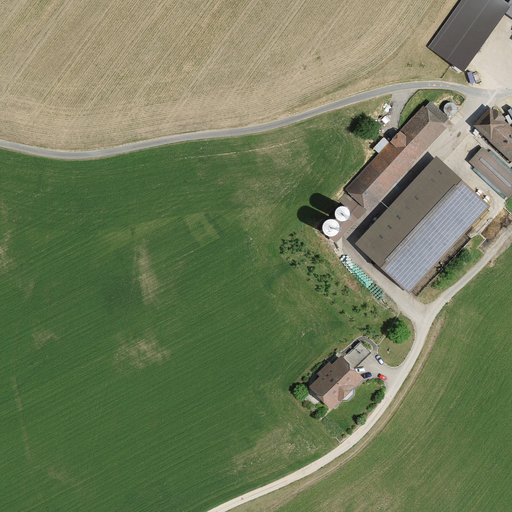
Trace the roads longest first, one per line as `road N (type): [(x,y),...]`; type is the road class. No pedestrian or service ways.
road 1 (unclassified): [(511,88),(401,81),(271,123),(102,150),(62,153),(0,139)]
road 2 (track): [(222,511),(336,456),(363,432),(419,349),(435,309),(511,232)]
